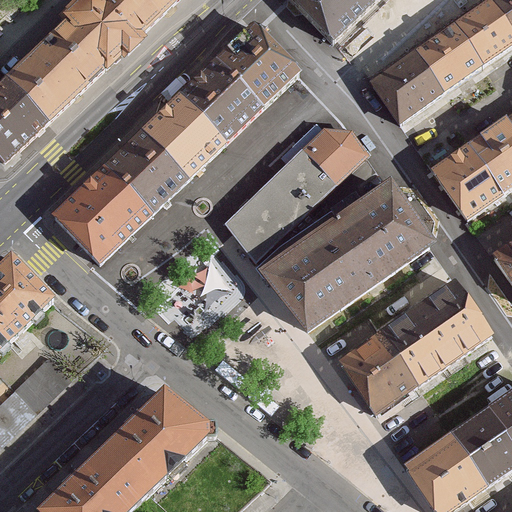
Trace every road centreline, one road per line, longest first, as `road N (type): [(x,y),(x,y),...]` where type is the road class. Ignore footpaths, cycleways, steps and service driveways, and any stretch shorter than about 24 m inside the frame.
road 1 (secondary): [(229,0),(4,217)]
road 2 (unclassified): [(317,491),(151,351)]
road 3 (residential): [(151,351),(0,498)]
road 4 (unclassified): [(151,351),(4,217)]
road 5 (residential): [(401,150),(450,220),(445,247),(454,260)]
road 6 (residential): [(401,150),(446,122),(475,121),(511,94)]
